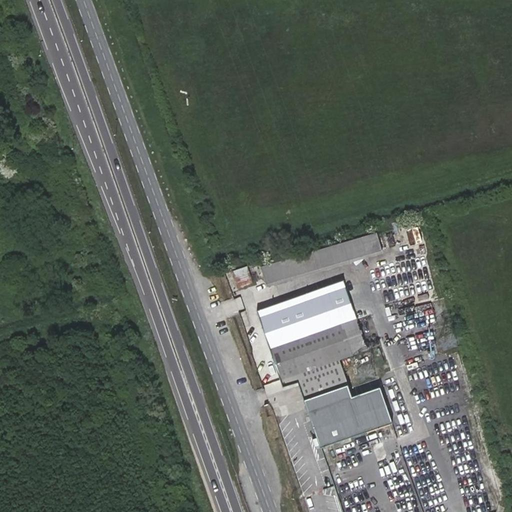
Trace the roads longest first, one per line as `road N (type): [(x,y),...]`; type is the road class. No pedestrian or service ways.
road 1 (primary): [(39,0),(231,511)]
road 2 (unclassified): [(85,0),(271,511)]
road 3 (primary): [(233,511),(55,0)]
